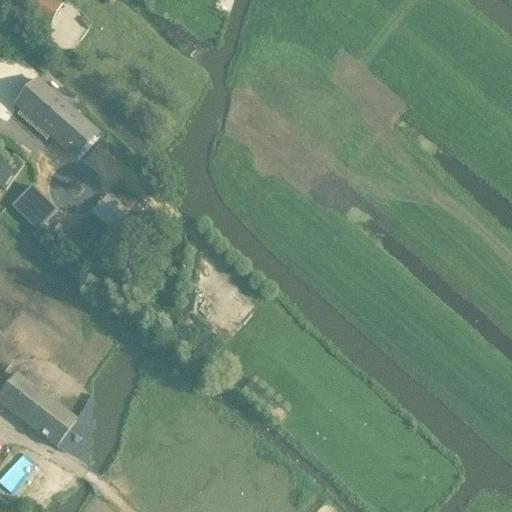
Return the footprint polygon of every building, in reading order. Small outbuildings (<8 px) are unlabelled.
[(0,0),(0,1),(51,28),(61,9),(43,0),(0,0)] [(39,82),(17,107),(71,155),(93,131),(39,82)] [(0,187),(6,192),(26,165),(14,157),(13,158),(0,148),(0,187)] [(13,207),(38,233),(58,213),(32,188),(13,207)] [(0,406),(55,449),(76,422),(16,377),(0,397),(0,406)]
